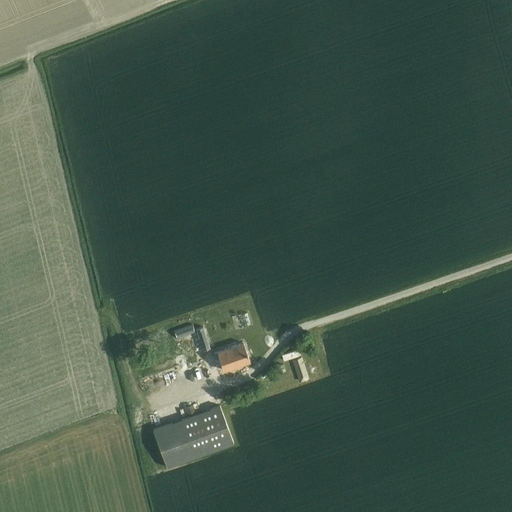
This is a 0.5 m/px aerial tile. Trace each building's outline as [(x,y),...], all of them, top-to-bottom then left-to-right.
[(242,313),(244,325),(251,324),(250,320),(258,319),(257,312),(242,313)] [(192,325),(174,331),(176,339),(195,333),(192,325)] [(203,327),(196,329),(203,350),(210,348),(203,327)] [(223,371),(249,362),(243,343),(212,354),(214,360),(218,359),(223,371)] [(153,429),(166,467),(233,443),(220,405),(153,429)] [(148,406),(140,408),(142,417),(150,416),(148,406)]
